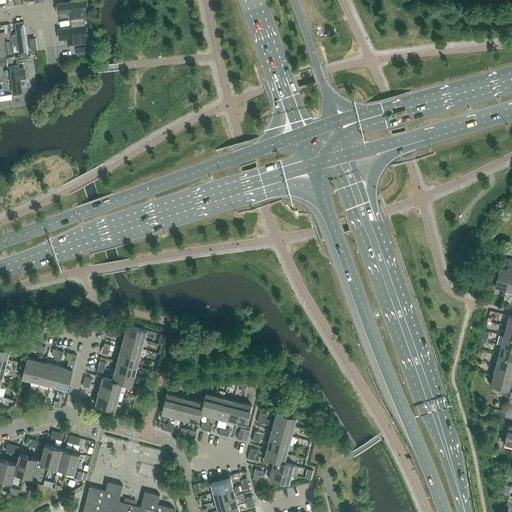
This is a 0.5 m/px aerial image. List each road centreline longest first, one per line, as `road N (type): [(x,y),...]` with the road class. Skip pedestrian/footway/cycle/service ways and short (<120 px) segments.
road 1 (primary): [(323,198),(443,511)]
road 2 (primary): [(464,511),(367,222)]
road 3 (primary): [(255,151),(0,242)]
road 4 (primary): [(0,267),(238,187)]
road 5 (primary): [(511,73),(365,113)]
road 6 (residential): [(67,413),(165,439),(184,470)]
road 7 (primary): [(367,222),(380,162),(446,133)]
